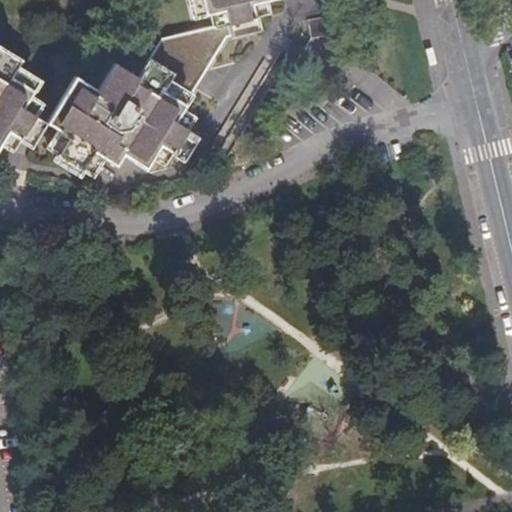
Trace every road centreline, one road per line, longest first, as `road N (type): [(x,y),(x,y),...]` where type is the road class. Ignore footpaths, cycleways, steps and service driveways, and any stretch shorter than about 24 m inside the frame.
road 1 (residential): [(0,210),(89,218),(183,213),(331,145),(474,109)]
road 2 (tertiary): [(511,258),(474,109)]
